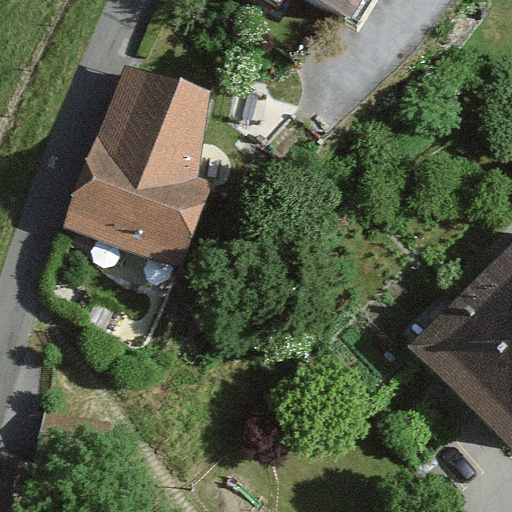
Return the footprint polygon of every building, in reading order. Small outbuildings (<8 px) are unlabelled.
[(301,0),(354,31),(373,0),(301,0)] [(67,234),(179,277),(208,202),(179,191),(210,110),(128,78),(67,234)] [(511,269),(419,360),(511,455),(511,269)] [(110,441),(47,425),(39,460),(102,475),(110,441)] [(32,511),(40,477),(0,469),(0,511),(32,511)]
